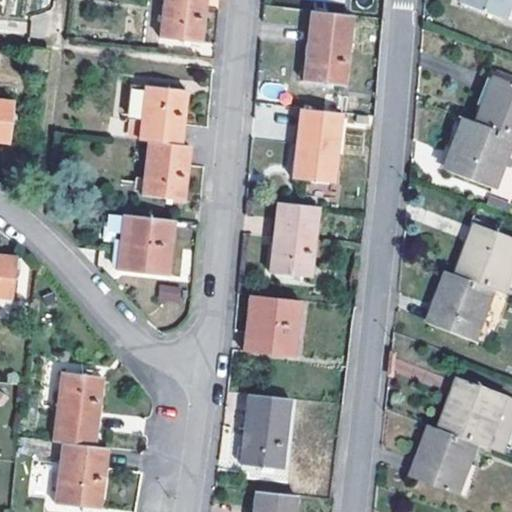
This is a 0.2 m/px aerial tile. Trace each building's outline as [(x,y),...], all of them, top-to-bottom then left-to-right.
[(161,0),(157,38),(201,43),(206,0),(161,0)] [(509,0),(459,0),(459,2),(502,19),(509,0)] [(352,17),(308,13),(301,82),(344,86),(352,17)] [(47,51),(27,49),(25,69),(45,71),(47,51)] [(511,85),(491,77),(473,123),(511,137),(511,85)] [(147,142),(180,145),(186,91),(130,85),(126,115),(140,117),(137,141),(147,142)] [(12,102),(0,100),(0,142),(8,144),(12,102)] [(332,183),(340,115),(297,110),(289,179),(332,183)] [(511,138),(511,137),(473,123),(460,118),(441,169),(492,188),(511,138)] [(180,145),(147,142),(140,196),(183,202),(190,146),(180,145)] [(317,208),(275,203),(267,273),(309,277),(317,208)] [(172,223),(120,216),(114,271),(165,277),(172,223)] [(511,275),(511,239),(476,226),(456,277),(495,291),(505,295),(511,275)] [(0,298),(9,300),(14,257),(0,255),(0,298)] [(495,291),(456,277),(447,274),(428,324),(476,342),(495,291)] [(157,300),(180,303),(182,286),(159,283),(157,300)] [(292,357),(298,302),(247,296),(240,351),(292,357)] [(60,444),(94,447),(101,376),(59,371),(50,442),(60,444)] [(506,399),(459,380),(439,431),(477,446),(487,449),(506,399)] [(289,400),(245,395),(237,464),(281,468),(289,400)] [(477,446),(439,431),(430,428),(411,479),(457,497),(477,446)] [(99,508),(107,449),(94,447),(60,444),(53,502),(99,508)] [(293,511),(295,496),(252,492),(249,511),(293,511)]
